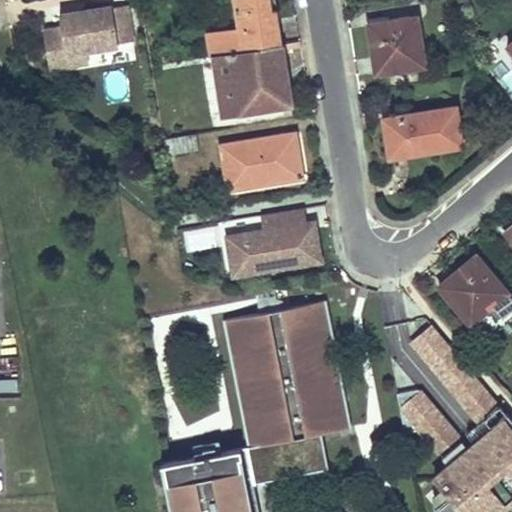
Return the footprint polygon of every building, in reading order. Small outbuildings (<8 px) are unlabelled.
[(233,0),(241,49),(280,44),(276,10),(271,10),(269,0),(233,0)] [(87,50),(119,45),(112,5),(60,14),(62,27),(44,30),(50,68),(69,65),(67,54),(87,50)] [(369,25),(376,72),(424,65),(417,17),(369,25)] [(241,49),(211,54),(220,114),(290,104),(280,44),(241,49)] [(69,65),(89,63),(87,50),(67,54),(69,65)] [(384,119),(390,156),(462,145),(456,107),(384,119)] [(221,144),(228,189),(302,178),(295,132),(221,144)] [(196,133),(163,137),(166,154),(199,149),(196,133)] [(205,163),(180,163),(181,190),(206,189),(205,163)] [(233,279),(325,263),(317,219),(308,220),(306,206),(260,214),(263,228),(225,235),(233,279)] [(476,255),(440,286),(471,322),(507,292),(476,255)] [(319,301),(216,322),(242,449),(157,466),(167,511),(257,511),(251,484),(259,483),(258,477),(324,463),(318,433),(345,428),(319,301)] [(476,441),(487,455),(496,447),(484,434),(491,428),(490,426),(506,413),(432,324),(411,341),(479,422),(466,433),(474,443),(476,441)] [(438,413),(418,389),(397,393),(404,432),(418,429),(438,413)] [(418,429),(438,453),(458,436),(438,413),(418,429)] [(450,496),(435,508),(436,511),(497,511),(511,500),(511,499),(511,420),(506,413),(490,426),(491,428),(484,434),(496,447),(487,455),(476,441),(474,443),(468,448),(449,464),(434,477),(443,488),(450,496)] [(462,441),(443,457),(449,464),(468,448),(462,441)] [(258,477),(259,483),(325,469),(324,463),(258,477)] [(443,488),(433,496),(435,508),(450,496),(443,488)] [(511,511),(511,500),(497,511),(511,511)]
